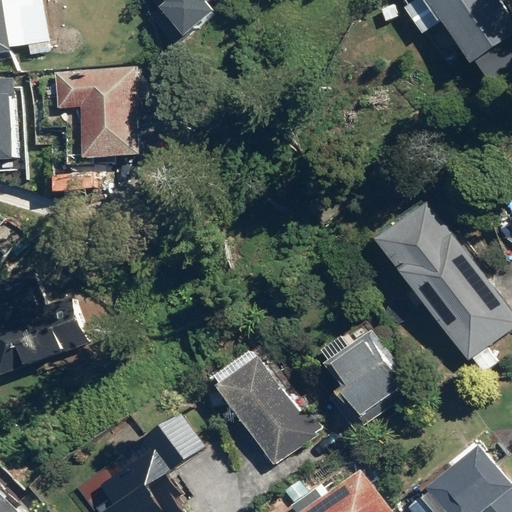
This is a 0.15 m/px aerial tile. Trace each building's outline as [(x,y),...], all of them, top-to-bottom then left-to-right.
[(41,0),(0,0),(0,56),(51,47),(41,0)] [(511,46),(511,23),(496,0),(423,0),(408,10),(426,37),(453,19),(483,65),(511,46)] [(144,65),(61,70),(63,111),(89,109),(92,158),(149,155),(144,65)] [(0,140),(13,140),(13,91),(0,91),(0,140)] [(511,333),(511,305),(440,202),(391,237),(488,376),(503,366),(490,348),(511,333)] [(0,213),(0,240),(2,239),(0,237),(0,235),(10,220),(0,213)] [(422,385),(374,319),(331,348),(339,360),(334,363),(351,387),(336,398),(359,430),(422,385)] [(328,433),(268,346),(225,376),(231,384),(227,387),(281,465),(328,433)] [(212,450),(191,419),(171,432),(191,464),(212,450)] [(511,511),(511,473),(483,440),(458,464),(464,471),(429,501),(438,511),(511,511)] [(194,494),(160,449),(108,488),(124,509),(119,511),(196,511),(187,500),(194,494)] [(398,511),(368,472),(346,489),(341,481),(304,508),(307,511),(398,511)] [(30,511),(0,480),(0,511),(30,511)]
